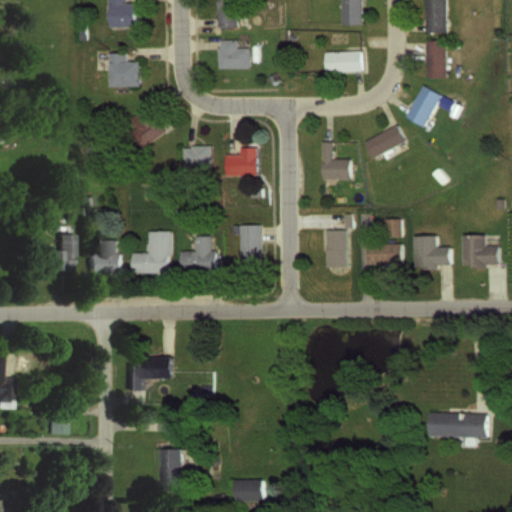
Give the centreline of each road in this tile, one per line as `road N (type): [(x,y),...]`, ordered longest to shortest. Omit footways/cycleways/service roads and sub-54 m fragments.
road 1 (residential): [(0,312),(292,308)]
road 2 (residential): [(292,308),(511,307)]
road 3 (residential): [(292,308),(289,105)]
road 4 (residential): [(103,511),(105,311)]
road 5 (residential): [(289,105),(213,104),(196,96),(180,61),(180,0)]
road 6 (residential): [(289,105),(354,104),(383,89),(397,59),(397,0)]
